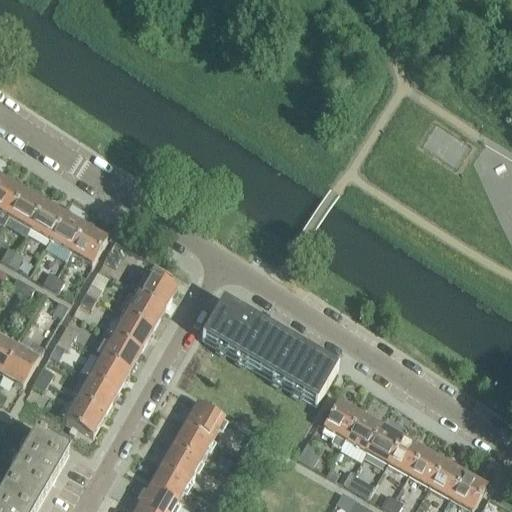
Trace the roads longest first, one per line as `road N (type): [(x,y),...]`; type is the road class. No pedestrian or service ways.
road 1 (residential): [(511,451),(222,262)]
road 2 (residential): [(222,262),(80,511)]
road 3 (residential): [(222,262),(0,117)]
